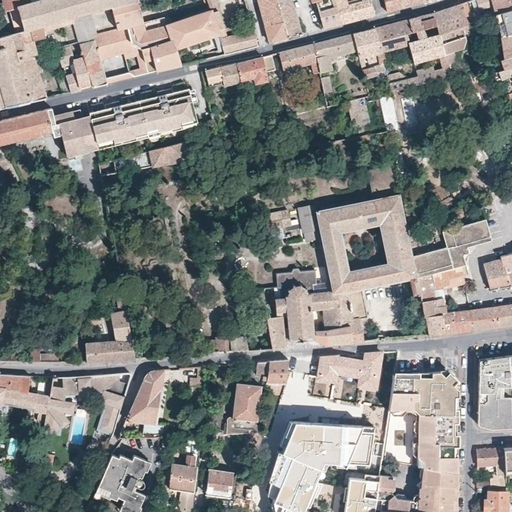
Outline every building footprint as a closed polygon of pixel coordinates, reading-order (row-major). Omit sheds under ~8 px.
[(71,15),(79,40),(94,36),(96,45),(99,44),(89,10),(110,4),(115,21),(129,17),(131,22),(120,26),(123,37),(126,48),(135,45),(149,41),(143,20),(137,0),(7,0),(9,7),(17,4),(24,28),(30,27),(71,15)] [(257,0),(260,8),(264,21),(281,15),(276,0),(257,0)] [(295,35),(301,34),(296,17),(290,0),(276,0),(281,15),(288,37),(295,35)] [(323,28),(341,23),(333,0),(320,0),(315,2),(320,18),(323,28)] [(333,0),(341,23),(376,14),(371,0),(366,0),(348,5),(346,0),(333,0)] [(384,0),(387,11),(407,6),(426,1),(425,0),(384,0)] [(511,0),(491,0),(496,14),(511,9),(511,0)] [(437,25),(440,34),(468,24),(465,16),(471,14),(467,2),(451,7),(434,13),(437,25)] [(16,31),(24,28),(17,4),(9,7),(16,31)] [(147,72),(181,64),(176,47),(214,35),(220,33),(211,7),(166,23),(171,37),(157,42),(151,45),(150,45),(150,49),(142,51),(147,72)] [(511,9),(496,14),(501,32),(491,35),(489,32),(477,36),(476,37),(475,38),(475,40),(476,42),(476,44),(478,43),(502,36),(511,32),(511,9)] [(413,32),(437,25),(434,13),(420,16),(413,18),(410,19),(413,30),(407,32),(407,35),(413,33),(413,32)] [(281,15),(264,21),(269,42),(281,39),(288,37),(281,15)] [(117,27),(120,26),(131,22),(129,17),(115,21),(117,27)] [(143,20),(149,41),(151,45),(157,42),(150,18),(143,20)] [(409,42),(407,35),(407,32),(413,30),(410,19),(392,23),(376,28),(381,52),(409,45),(409,42)] [(451,76),(458,74),(455,66),(459,65),(455,51),(467,47),(466,41),(465,36),(471,34),(468,24),(440,34),(445,54),(451,76)] [(30,27),(24,28),(16,31),(0,34),(0,106),(2,106),(46,96),(33,54),(38,52),(30,27)] [(357,47),(364,78),(377,74),(375,67),(384,64),(381,53),(381,52),(376,28),(364,31),(353,33),(357,47)] [(258,44),(254,29),(221,36),(226,52),(258,44)] [(511,32),(502,36),(505,58),(511,55),(511,32)] [(220,54),(226,52),(221,36),(220,33),(214,35),(220,54)] [(314,43),(320,72),(331,69),(332,69),(329,55),(357,47),(353,33),(333,39),(314,43)] [(417,76),(419,84),(451,76),(445,54),(440,34),(409,42),(409,45),(413,61),(414,62),(438,56),(443,69),(434,71),(432,66),(416,70),(417,76)] [(92,86),(107,82),(101,62),(96,45),(94,36),(79,40),(85,62),(91,82),(92,86)] [(99,44),(96,45),(101,62),(142,51),(150,49),(150,45),(151,45),(149,41),(135,45),(126,48),(123,37),(120,38),(99,44)] [(312,63),(314,73),(320,72),(314,43),(289,49),(279,52),(284,70),(312,63)] [(481,53),(478,43),(476,44),(471,46),(474,56),(481,53)] [(76,89),(81,88),(80,85),(75,66),(74,61),(75,60),(70,44),(56,49),(62,67),(63,67),(65,72),(71,91),(76,89)] [(263,56),(266,72),(275,70),(271,54),(263,56)] [(501,59),(504,69),(511,66),(511,55),(505,58),(501,59)] [(255,84),(268,80),(266,72),(263,56),(246,60),(237,62),(241,80),(253,78),(255,84)] [(80,85),(91,82),(85,62),(75,66),(80,85)] [(224,85),(241,80),(237,62),(221,66),(205,70),(207,78),(222,74),(223,78),(224,85)] [(511,66),(504,69),(498,71),(501,79),(511,75),(511,66)] [(71,91),(65,72),(57,75),(63,93),(71,91)] [(419,84),(417,76),(405,79),(404,75),(400,72),(386,75),(388,83),(390,91),(419,84)] [(208,82),(223,78),(222,74),(207,78),(208,82)] [(329,76),(321,78),(324,93),(332,91),(329,76)] [(199,123),(193,100),(190,88),(190,87),(174,91),(165,93),(164,88),(158,90),(158,94),(151,96),(139,99),(147,131),(187,121),(188,126),(199,123)] [(363,98),(346,102),(352,129),(356,129),(358,136),(368,133),(367,127),(370,126),(363,98)] [(89,111),(97,143),(147,131),(139,99),(120,103),(119,99),(112,101),(113,105),(106,107),(99,108),(89,111)] [(69,155),(98,148),(97,143),(89,111),(80,112),(79,108),(54,114),(52,107),(47,109),(52,130),(63,128),(69,155)] [(0,119),(0,143),(18,139),(52,130),(47,109),(13,117),(0,119)] [(241,119),(243,127),(252,125),(251,124),(250,117),(241,119)] [(148,136),(188,126),(187,121),(147,131),(148,136)] [(184,142),(149,151),(153,166),(188,160),(184,142)] [(116,173),(153,166),(149,151),(113,160),(116,173)] [(330,292),(331,296),(350,294),(363,291),(415,279),(398,196),(314,214),(313,210),(295,214),(300,240),(301,240),(303,249),(321,246),(330,292)] [(291,224),(289,210),(265,215),(268,229),(291,224)] [(412,254),(417,278),(430,274),(429,271),(462,263),(458,246),(482,240),(482,243),(493,240),(487,219),(484,219),(484,221),(476,223),(475,222),(467,223),(468,225),(459,227),(459,225),(453,227),(453,228),(444,231),(447,245),(443,246),(443,248),(434,250),(434,248),(426,250),(426,252),(417,254),(417,252),(412,254)] [(462,263),(463,267),(464,276),(469,274),(464,254),(463,248),(468,246),(482,243),(482,240),(458,246),(462,263)] [(511,253),(501,257),(501,259),(509,285),(511,284),(511,253)] [(499,287),(509,285),(501,259),(484,264),(490,288),(490,289),(499,287)] [(429,271),(430,274),(463,267),(462,263),(429,271)] [(472,330),(469,310),(446,314),(442,289),(465,283),(464,276),(463,267),(430,274),(417,278),(420,293),(429,335),(448,333),(461,331),(472,330)] [(283,315),(286,343),(292,342),(292,344),(311,343),(311,341),(314,341),(310,295),(307,295),(307,294),(306,292),(307,291),(305,289),(304,290),(302,289),(300,288),(300,286),(298,286),(298,288),(296,287),(293,288),(293,287),(291,288),(292,289),(290,290),(289,292),(288,291),(286,292),(288,294),(287,295),(287,298),(284,298),(284,300),(274,302),(275,316),(283,315)] [(367,316),(363,291),(350,294),(331,296),(330,292),(310,295),(314,341),(328,345),(364,340),(361,316),(367,316)] [(242,319),(239,303),(233,304),(235,320),(242,319)] [(511,304),(496,306),(498,326),(510,324),(511,324),(511,304)] [(492,307),(469,310),(472,330),(493,327),(494,327),(492,307)] [(117,342),(86,344),(87,362),(111,360),(136,359),(126,312),(112,316),(117,342)] [(287,347),(286,343),(283,315),(275,316),(268,316),(274,348),(287,347)] [(247,350),(245,337),(230,339),(232,352),(247,350)] [(208,353),(219,353),(218,340),(207,341),(208,353)] [(320,363),(319,378),(319,380),(337,383),(339,374),(360,378),(359,386),(378,389),(383,352),(321,357),(320,363)] [(511,428),(507,355),(479,359),(478,423),(480,426),(493,429),(497,429),(511,428)] [(267,383),(285,383),(288,359),(280,360),(270,361),(267,381),(267,383)] [(257,380),(267,381),(270,361),(259,362),(257,380)] [(191,388),(204,387),(203,366),(198,366),(199,378),(190,379),(191,388)] [(150,373),(146,376),(137,397),(159,401),(165,369),(158,370),(153,371),(150,373)] [(422,466),(457,472),(458,406),(459,379),(454,375),(449,371),(432,372),(432,377),(420,377),(420,372),(395,372),(390,409),(394,415),(403,415),(408,411),(416,411),(418,415),(419,421),(418,434),(418,438),(418,443),(413,443),(413,451),(418,451),(417,456),(418,466),(422,466)] [(74,377),(52,377),(50,390),(45,424),(44,431),(57,432),(65,387),(97,386),(97,385),(115,383),(114,391),(112,398),(109,397),(100,430),(114,434),(115,431),(122,405),(131,374),(130,373),(129,372),(90,376),(74,377)] [(12,374),(0,373),(0,403),(14,406),(17,391),(9,390),(12,374)] [(12,374),(9,390),(17,391),(14,406),(19,407),(21,392),(22,386),(23,375),(13,374),(12,374)] [(28,392),(31,375),(23,375),(22,386),(21,392),(19,407),(34,409),(34,411),(39,412),(37,421),(39,423),(45,424),(50,390),(45,389),(45,394),(28,392)] [(228,434),(244,433),(261,433),(262,427),(257,426),(262,386),(237,383),(232,417),(229,417),(228,417),(227,417),(227,418),(226,420),(227,421),(225,434),(228,434)] [(137,397),(123,426),(132,427),(133,421),(143,423),(142,431),(153,432),(155,425),(159,401),(137,397)] [(388,416),(389,429),(404,429),(403,415),(388,416)] [(373,468),(377,428),(302,424),(291,452),(285,452),(276,483),(282,484),(276,502),(287,508),(286,511),(317,511),(316,511),(333,463),(373,468)] [(227,443),(242,442),(243,441),(244,433),(228,434),(227,443)] [(244,433),(243,441),(264,441),(267,433),(261,433),(244,433)] [(225,434),(213,434),(212,443),(227,443),(228,434),(225,434)] [(168,462),(166,487),(182,489),(180,509),(191,511),(194,492),(201,435),(185,436),(184,449),(188,449),(186,465),(168,462)] [(511,447),(503,448),(504,476),(511,475),(511,447)] [(503,448),(477,449),(478,456),(478,466),(496,465),(497,476),(504,476),(503,448)] [(112,452),(96,491),(111,498),(113,493),(125,499),(121,508),(128,511),(134,511),(139,502),(142,504),(146,493),(137,489),(140,484),(143,485),(144,484),(145,484),(145,483),(146,482),(146,481),(146,480),(145,479),(142,477),(146,469),(143,468),(147,459),(135,454),(133,458),(121,453),(119,456),(112,452)] [(51,473),(54,457),(42,454),(39,471),(51,473)] [(152,461),(147,459),(143,468),(146,469),(147,470),(152,461)] [(456,511),(457,495),(457,472),(422,466),(419,501),(391,497),(393,477),(380,475),(380,481),(375,509),(380,509),(405,511),(456,511)] [(234,472),(210,468),(206,493),(230,497),(234,472)] [(348,478),(344,511),(373,511),(374,511),(375,509),(380,481),(348,478)] [(496,511),(507,511),(508,492),(488,491),(488,500),(485,500),(485,511),(496,511)] [(139,511),(143,504),(142,504),(139,502),(134,511),(139,511)]
